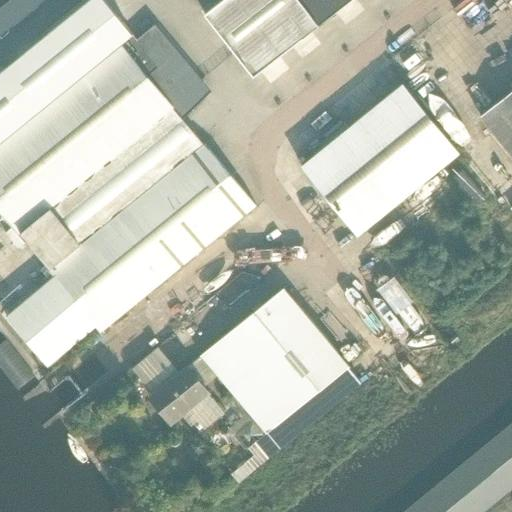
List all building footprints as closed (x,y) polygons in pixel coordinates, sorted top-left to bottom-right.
[(136,39),(121,20),(105,1),(103,0),(64,0),(0,52),(0,211),(18,233),(19,232),(50,269),(49,270),(101,331),(256,205),(205,143),(203,144),(173,108),(174,107),(173,106),(203,81),(155,24),(136,39)] [(221,0),(204,13),(253,76),(303,37),(303,38),(318,26),(351,0),(221,0)] [(460,153),(404,83),(302,166),(358,236),(460,153)] [(187,116),(211,95),(203,86),(179,107),(187,116)] [(511,154),(511,90),(481,116),(511,154)] [(246,449),(267,433),(280,449),(362,383),(348,366),(283,289),(202,356),(250,413),(232,428),(232,433),(245,448),(246,449)] [(210,393),(189,368),(151,399),(173,425),(210,393)] [(511,420),(400,511),(482,511),(511,488),(511,420)]
